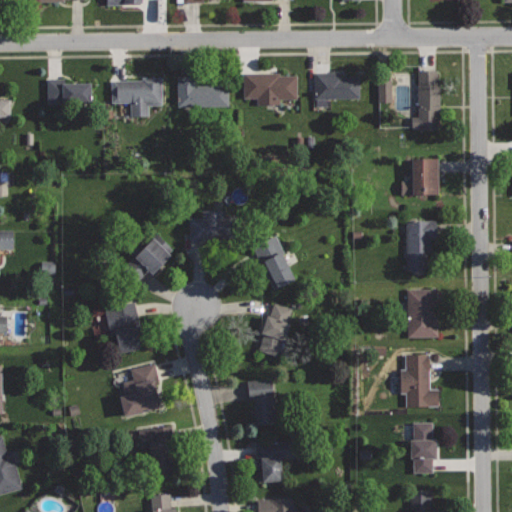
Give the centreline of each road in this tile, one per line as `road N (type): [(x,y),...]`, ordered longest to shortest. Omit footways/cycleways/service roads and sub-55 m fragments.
road 1 (residential): [(511,36),(0,42)]
road 2 (residential): [(479,37),(483,511)]
road 3 (residential): [(197,305),(191,330),(220,511)]
